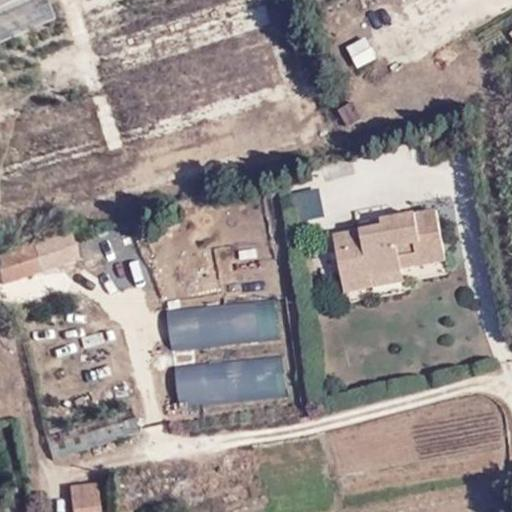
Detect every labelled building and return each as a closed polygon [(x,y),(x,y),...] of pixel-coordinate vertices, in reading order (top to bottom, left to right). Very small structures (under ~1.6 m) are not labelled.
[(88,0),(99,31),(191,0),(88,0)] [(275,0),(232,0),(118,38),(130,76),(284,23),(275,0)] [(327,0),(312,8),(317,19),(352,0),(327,0)] [(361,48),(343,58),(355,78),(372,69),(361,48)] [(353,100),(340,107),(347,122),(361,115),(353,100)] [(293,191),(298,219),(326,213),(321,186),(293,191)] [(388,228),(341,237),(352,297),(409,285),(407,273),(453,263),(444,206),(387,216),(388,228)] [(89,258),(82,230),(44,242),(52,270),(53,270),(89,258)] [(44,242),(7,254),(13,282),(52,270),(44,242)] [(277,302),(168,309),(170,347),(279,340),(277,302)] [(179,404),(287,396),(284,358),(176,366),(179,404)] [(107,511),(106,484),(81,486),(81,511),(107,511)]
